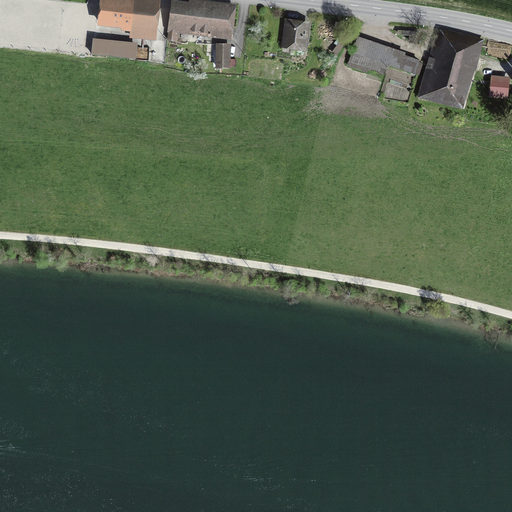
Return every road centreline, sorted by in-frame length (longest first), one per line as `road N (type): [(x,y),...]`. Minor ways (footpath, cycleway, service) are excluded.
road 1 (track): [(511,314),(388,285),(0,233)]
road 2 (tertiary): [(511,30),(306,0)]
